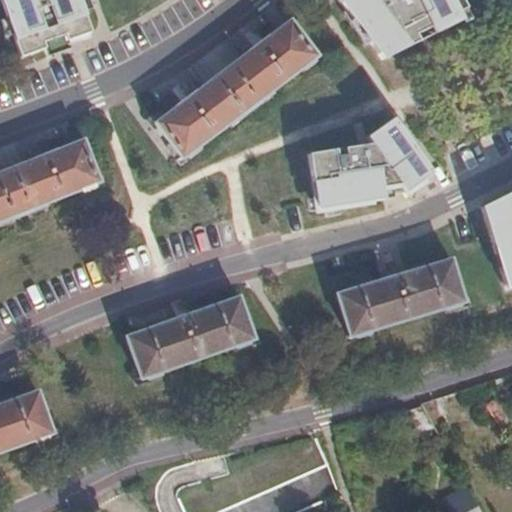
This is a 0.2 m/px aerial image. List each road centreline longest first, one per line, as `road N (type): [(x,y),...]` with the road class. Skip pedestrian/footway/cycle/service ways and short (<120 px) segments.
road 1 (residential): [(0,353),(90,310),(405,221),(511,169)]
road 2 (residential): [(17,511),(118,464),(384,401),(511,358)]
road 3 (residential): [(0,125),(94,92),(242,0)]
